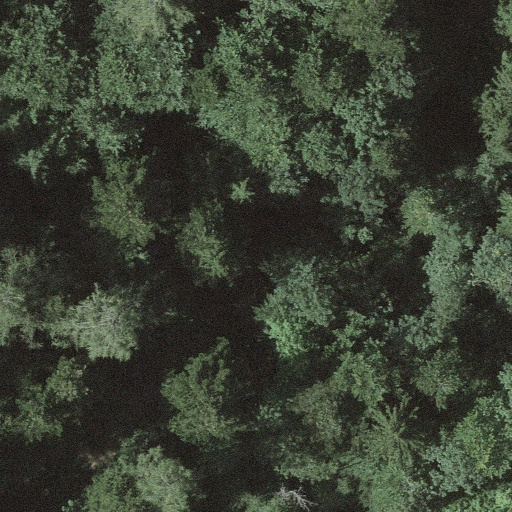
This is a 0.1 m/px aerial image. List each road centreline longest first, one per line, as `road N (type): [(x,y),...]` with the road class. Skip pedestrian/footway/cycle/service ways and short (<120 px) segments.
road 1 (track): [(485,0),(133,408)]
road 2 (track): [(0,487),(133,408)]
